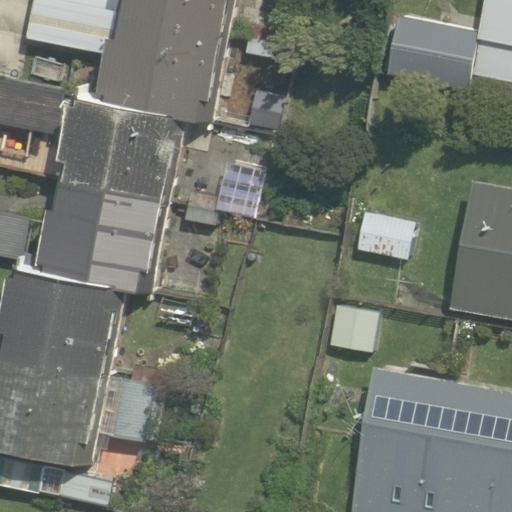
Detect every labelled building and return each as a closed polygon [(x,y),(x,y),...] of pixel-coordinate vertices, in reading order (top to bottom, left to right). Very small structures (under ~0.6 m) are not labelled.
[(88,96),(184,116),(209,121),(234,0),(25,0),(19,32),(97,48),(88,96)] [(511,0),(475,0),(466,74),(511,80),(511,0)] [(468,23),(384,7),(377,42),(461,59),(468,23)] [(184,116),(88,96),(44,87),(18,211),(0,206),(0,443),(87,461),(123,290),(146,295),(184,116)] [(233,237),(247,155),(193,146),(179,228),(233,237)] [(511,176),(460,165),(431,300),(511,317),(511,176)] [(416,213),(351,201),(342,246),(407,258),(416,213)] [(172,335),(128,325),(115,384),(159,394),(172,335)] [(329,511),(331,511),(511,511),(511,380),(361,350),(329,511)] [(164,504),(178,420),(109,410),(96,493),(164,504)]
